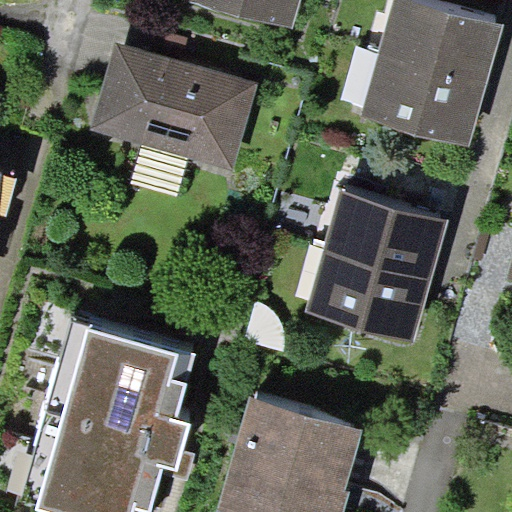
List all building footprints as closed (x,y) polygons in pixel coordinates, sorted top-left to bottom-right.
[(312,0),(229,0),(305,23),(312,0)] [(511,32),(511,20),(442,0),(406,0),(374,108),(480,140),(511,32)] [(268,81),(127,37),(100,124),(241,168),(268,81)] [(0,248),(26,161),(0,153),(0,248)] [(464,213),(354,182),(320,305),(430,335),(464,213)] [(359,511),(384,417),(264,386),(230,511),(359,511)] [(164,511),(174,482),(53,443),(31,511),(164,511)]
